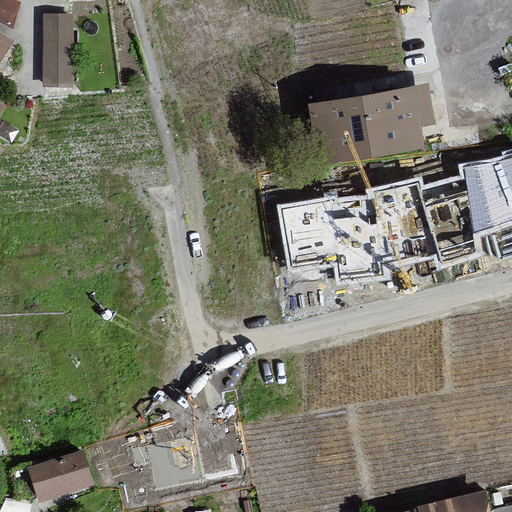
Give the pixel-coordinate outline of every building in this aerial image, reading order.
[(5,0),(0,0),(0,24),(17,33),(26,8),(5,0)] [(77,20),(48,19),(47,91),(77,92),(77,20)] [(0,83),(22,45),(0,31),(0,83)] [(435,89),(317,107),(328,171),(432,154),(430,128),(440,127),(435,89)] [(0,134),(13,114),(0,103),(0,134)] [(335,199),(282,209),(292,265),(336,258),(341,278),(382,274),(380,261),(436,252),(441,262),(473,253),(472,233),(511,219),(511,159),(498,163),(466,170),(467,179),(421,191),(418,181),(372,193),(374,200),(336,204),(335,199)] [(146,234),(97,245),(121,355),(170,345),(146,234)] [(34,281),(0,288),(0,357),(10,402),(58,392),(34,281)] [(56,373),(67,421),(177,396),(166,348),(56,373)] [(194,435),(132,448),(136,465),(151,462),(156,489),(204,479),(194,435)] [(82,451),(27,468),(37,501),(92,484),(82,451)] [(416,508),(402,511),(490,511),(490,510),(486,490),(418,506),(419,508),(416,508)]
